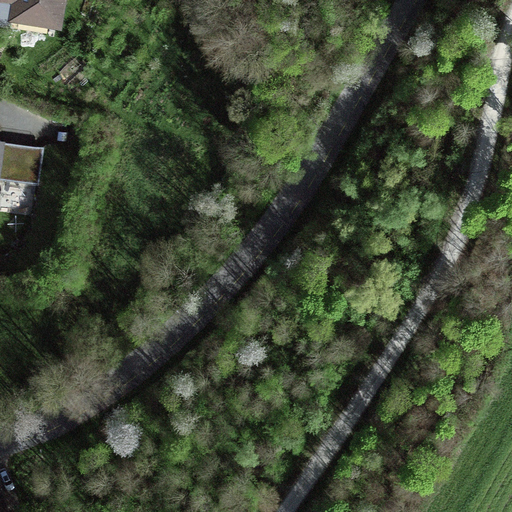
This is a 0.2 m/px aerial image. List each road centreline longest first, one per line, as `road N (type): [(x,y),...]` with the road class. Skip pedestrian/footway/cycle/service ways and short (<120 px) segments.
road 1 (tertiary): [(411,0),(285,206),(219,293),(114,387),(0,443)]
road 2 (track): [(285,511),(448,257),(471,193),(501,35),(511,18)]
